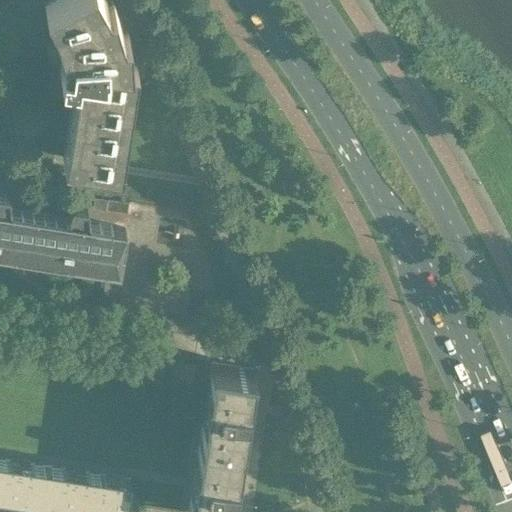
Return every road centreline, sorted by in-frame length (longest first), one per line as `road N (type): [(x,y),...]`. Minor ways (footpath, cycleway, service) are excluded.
road 1 (secondary): [(245,0),(404,243),(511,490)]
road 2 (secondary): [(511,351),(446,215),(313,0)]
road 3 (residential): [(185,329),(0,300)]
